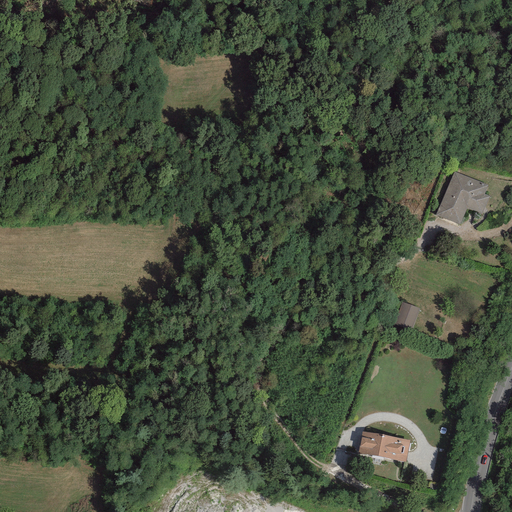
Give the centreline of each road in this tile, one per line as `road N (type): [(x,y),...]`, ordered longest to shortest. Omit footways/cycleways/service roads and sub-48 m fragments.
road 1 (track): [(295,52),(304,280),(267,355),(262,390),(326,463),(423,511)]
road 2 (track): [(92,511),(105,473),(97,455),(131,419),(129,390),(144,356),(180,300),(229,172),(295,52)]
road 3 (secondary): [(511,370),(469,511)]
